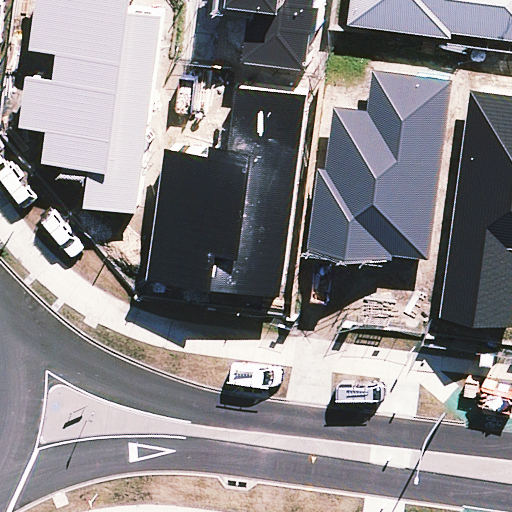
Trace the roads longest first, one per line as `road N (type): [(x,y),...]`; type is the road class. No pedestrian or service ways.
road 1 (secondary): [(0,330),(114,379),(234,414),(511,447)]
road 2 (secondary): [(511,500),(162,453),(0,482)]
